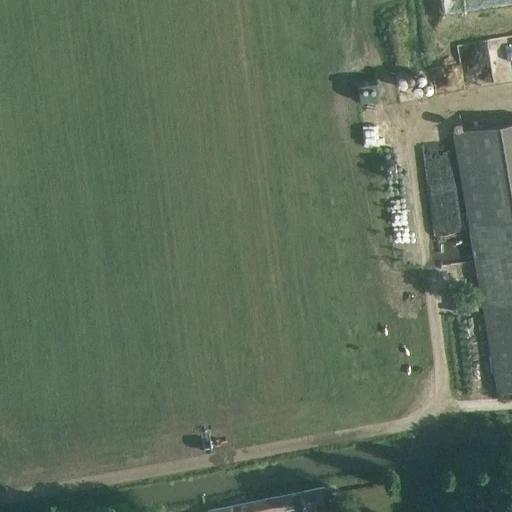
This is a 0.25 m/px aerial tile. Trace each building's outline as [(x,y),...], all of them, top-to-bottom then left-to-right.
[(511,35),(458,44),(465,87),(511,79),(511,35)] [(482,306),(496,393),(511,389),(511,119),(451,130),(481,306),(482,306)] [(462,233),(461,199),(433,200),(434,234),(462,233)] [(329,511),(324,485),(298,491),(302,511),(329,511)] [(290,492),(239,503),(241,511),(280,511),(294,509),(290,492)]
